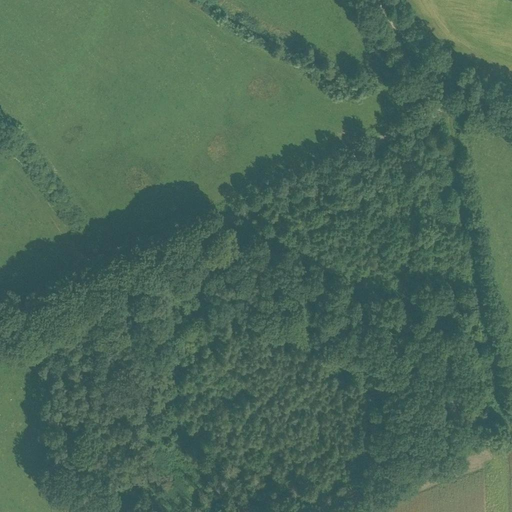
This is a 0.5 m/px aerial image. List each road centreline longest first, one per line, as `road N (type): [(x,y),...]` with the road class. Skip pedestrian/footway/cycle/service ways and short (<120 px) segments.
road 1 (unclassified): [(0,334),(445,107)]
road 2 (track): [(505,425),(445,107)]
